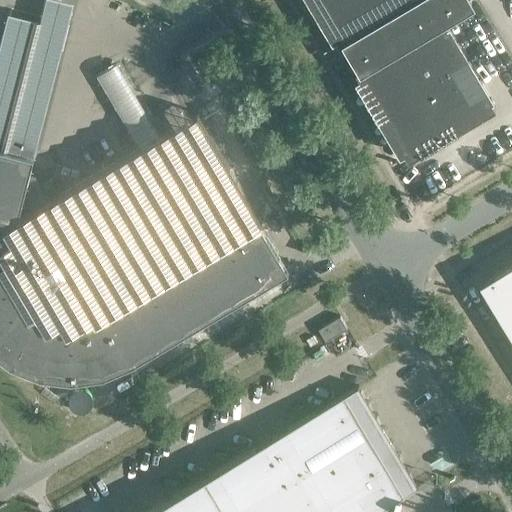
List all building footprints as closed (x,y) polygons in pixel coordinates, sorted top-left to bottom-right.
[(43,0),(39,19),(7,11),(0,37),(0,148),(34,157),(73,1),(70,0),(43,0)] [(346,41),(353,37),(416,0),(446,0),(455,14),(473,4),(470,0),(321,0),(322,0),(317,3),(325,16),(329,13),(346,41)] [(446,0),(416,0),(353,37),(368,63),(362,67),(414,155),(442,138),(445,143),(457,136),(455,131),(496,106),(445,20),(455,14),(446,0)] [(139,149),(161,136),(118,63),(96,75),(139,149)] [(226,239),(259,220),(198,115),(191,119),(161,136),(139,149),(18,220),(12,243),(10,259),(10,260),(9,260),(11,275),(12,275),(18,290),(28,302),(41,312),(56,318),(71,320),(87,317),(102,311),(103,312),(201,254),(195,244),(199,227),(214,218),(226,239)] [(0,148),(0,355),(11,364),(41,376),(72,379),(103,375),(104,375),(104,373),(132,361),(160,344),(288,269),(275,247),(259,220),(226,239),(214,218),(199,227),(195,244),(201,254),(103,312),(102,311),(87,317),(71,320),(56,318),(41,312),(28,302),(18,290),(12,275),(11,275),(9,260),(10,260),(10,259),(12,243),(18,220),(34,157),(0,148)] [(511,265),(483,283),(491,296),(511,331),(511,265)] [(341,314),(318,328),(326,342),(350,328),(341,314)] [(371,511),(416,486),(357,385),(143,511),(371,511)]
